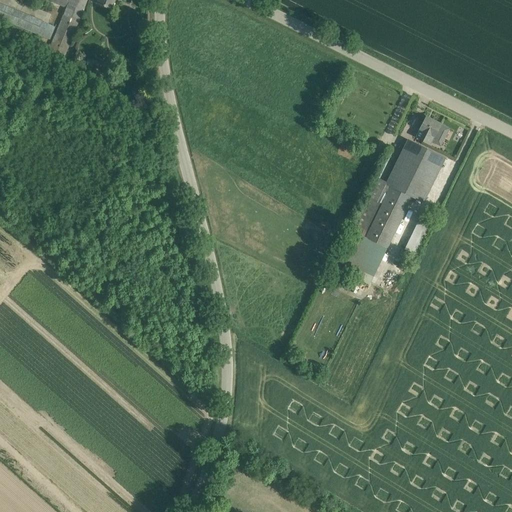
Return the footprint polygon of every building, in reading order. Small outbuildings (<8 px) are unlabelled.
[(62,63),(87,0),(47,0),(66,8),(45,56),(62,63)] [(98,0),(97,3),(111,9),(114,0),(98,0)] [(0,17),(50,39),(56,26),(0,2),(0,17)] [(428,117),(426,116),(416,136),(439,147),(448,128),(440,125),(441,124),(431,118),(430,119),(428,118),(428,117)] [(427,147),(429,143),(414,135),(412,139),(427,147)] [(335,268),(369,284),(371,281),(388,249),(411,197),(433,152),(407,139),(386,182),(375,176),(335,261),(338,263),(335,268)] [(445,158),(433,152),(411,197),(423,202),(441,167),(445,158)]
